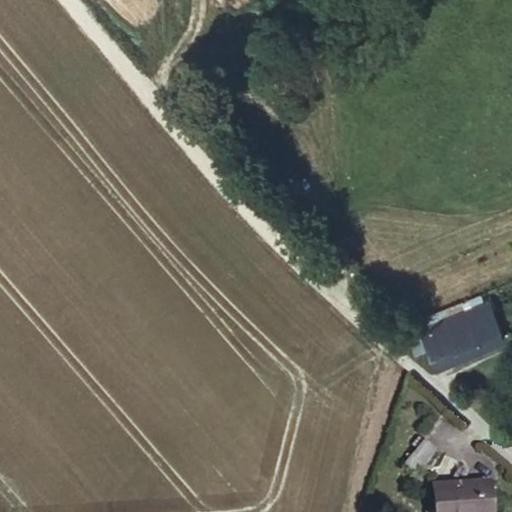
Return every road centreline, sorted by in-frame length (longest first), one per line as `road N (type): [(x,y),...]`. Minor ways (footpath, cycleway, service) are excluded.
road 1 (track): [(66,0),(294,266),(402,368)]
road 2 (residential): [(402,368),(511,457)]
